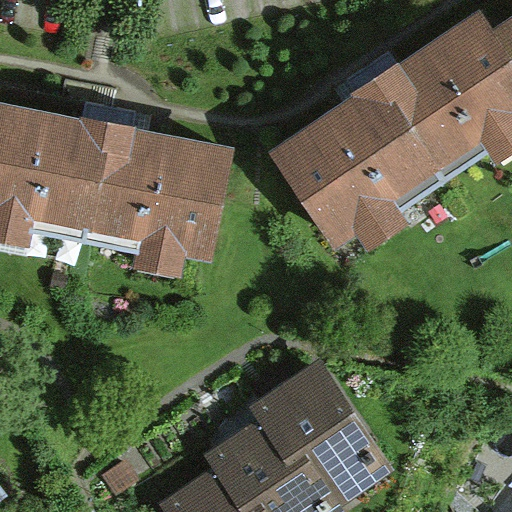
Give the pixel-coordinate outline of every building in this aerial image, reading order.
[(396,206),(487,146),(499,164),(511,155),(511,58),(494,32),(486,19),(280,154),(339,244),(355,234),(365,249),(407,221),(396,206)] [(511,20),(494,32),(511,58),(511,20)] [(35,223),(146,246),(141,269),(185,278),(190,255),(208,259),(229,155),(0,107),(0,240),(30,246),(35,223)] [(258,403),(267,416),(300,469),(315,459),(344,505),(395,473),(324,361),(258,403)] [(253,511),(262,507),(265,511),(348,511),(344,505),(315,459),(300,469),(267,416),(209,453),(220,470),(246,511),(253,511)] [(178,511),(265,511),(262,507),(253,511),(246,511),(220,470),(171,501),(178,511)] [(0,503),(9,497),(0,485),(0,503)]
